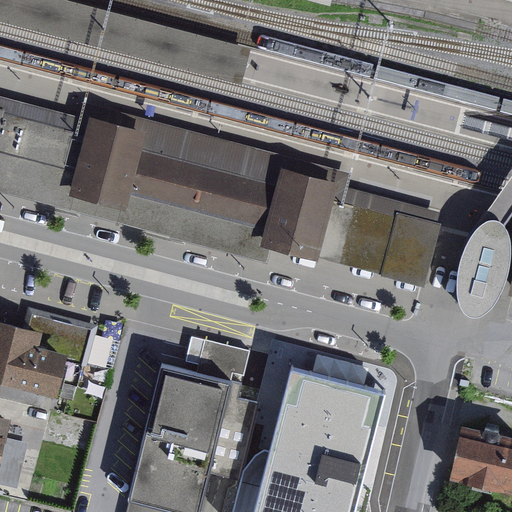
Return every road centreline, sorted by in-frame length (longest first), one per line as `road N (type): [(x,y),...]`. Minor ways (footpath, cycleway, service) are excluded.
road 1 (residential): [(0,237),(413,339),(430,353)]
road 2 (residential): [(406,511),(434,388),(430,353)]
